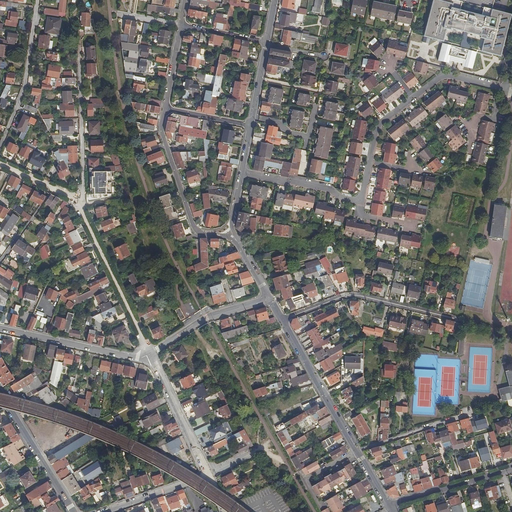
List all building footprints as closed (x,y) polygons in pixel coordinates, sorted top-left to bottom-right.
[(43,15),(65,17),(67,0),(60,0),(59,12),(42,9),(42,10),(44,11),(43,15)] [(152,0),(151,5),(174,9),(175,0),(152,0)] [(291,0),(283,0),(282,8),(294,11),(295,6),(291,6),(291,0)] [(314,0),(313,8),(320,9),(321,0),(314,0)] [(353,0),(351,14),(368,17),(370,3),(356,0),(353,0)] [(453,0),(433,0),(424,36),(501,56),(511,14),(492,9),(490,17),(473,13),(473,16),(468,14),(468,12),(452,7),(453,0)] [(374,17),(395,21),(397,8),(377,4),(374,17)] [(179,13),(179,10),(174,9),(151,5),(148,5),(147,11),(157,13),(157,12),(174,15),(174,12),(179,13)] [(224,31),(229,32),(234,7),(233,7),(229,6),(227,16),(224,31)] [(306,15),(306,14),(307,9),(299,7),(298,14),(306,15)] [(188,10),(187,16),(202,18),(203,13),(199,12),(188,10)] [(275,25),(275,28),(282,29),(285,30),(288,30),(289,22),(291,13),(284,11),(281,25),(276,24),(275,25)] [(410,25),(413,15),(400,12),(397,22),(410,25)] [(20,14),(14,13),(12,26),(18,27),(20,14)] [(85,27),(85,31),(85,34),(95,34),(94,23),(90,23),(91,14),(82,14),(81,27),(85,27)] [(214,29),(224,31),(227,16),(223,15),(223,16),(223,18),(221,18),(220,19),(216,18),(214,29)] [(253,17),(250,36),(256,37),(260,18),(253,17)] [(330,19),(323,18),(322,25),(329,27),(330,19)] [(48,33),(58,35),(60,21),(48,19),(46,33),(48,33)] [(129,33),(129,35),(128,43),(132,43),(134,32),(135,32),(137,21),(131,20),(129,33)] [(155,36),(169,39),(170,32),(161,30),(160,34),(151,32),(151,35),(155,36)] [(308,34),(288,30),(285,30),(282,42),(281,44),(282,44),(282,45),(283,45),(284,44),(294,46),(295,40),(291,40),(291,36),(296,37),(296,41),(313,45),(314,40),(315,37),(311,36),(309,35),(308,34)] [(0,42),(14,45),(14,43),(15,43),(17,34),(8,32),(6,40),(3,40),(3,39),(0,38),(0,42)] [(120,33),(121,41),(128,43),(129,35),(120,33)] [(208,37),(208,34),(201,33),(200,35),(199,41),(198,44),(202,45),(204,36),(208,37)] [(47,36),(40,35),(38,48),(48,50),(50,37),(47,36)] [(217,36),(212,35),(211,40),(209,39),(208,46),(214,47),(215,45),(217,36)] [(168,44),(169,39),(155,36),(155,39),(159,39),(158,42),(168,44)] [(385,51),(375,39),(370,44),(373,47),(369,50),(377,59),(381,56),(380,55),(385,51)] [(242,41),(235,40),(233,49),(241,51),(242,41)] [(125,65),(126,75),(135,77),(136,71),(138,58),(139,55),(141,45),(137,44),(134,44),(132,43),(128,43),(121,41),(122,49),(129,50),(128,57),(123,56),(125,65)] [(249,42),(242,41),(241,51),(239,58),(245,59),(248,60),(249,56),(248,56),(249,42)] [(386,53),(396,55),(397,47),(398,43),(395,43),(394,44),(389,42),(386,53)] [(192,43),(190,53),(191,53),(202,55),(203,55),(205,49),(198,48),(198,44),(192,43)] [(348,46),(336,43),(333,54),(346,56),(348,46)] [(477,50),(459,46),(459,48),(452,46),(443,44),(439,61),(450,63),(450,61),(463,64),(463,67),(473,69),(478,53),(476,52),(477,50)] [(149,50),(149,47),(148,46),(141,45),(139,55),(140,55),(140,57),(144,58),(145,56),(148,57),(148,56),(149,50)] [(96,59),(94,46),(86,47),(88,60),(96,59)] [(399,58),(404,59),(407,49),(397,47),(396,55),(395,58),(399,59),(399,58)] [(292,53),(271,48),(270,54),(291,58),(292,53)] [(241,51),(233,49),(232,57),(239,58),(241,51)] [(57,53),(48,52),(46,59),(56,61),(57,53)] [(220,58),(218,65),(223,65),(226,66),(227,56),(224,55),(220,55),(220,58)] [(77,64),(77,56),(72,57),(73,60),(68,61),(68,65),(77,64)] [(190,57),(190,58),(189,66),(196,67),(197,65),(197,63),(196,63),(197,59),(190,57)] [(138,58),(136,71),(149,74),(150,66),(152,66),(153,61),(138,58)] [(290,63),(269,58),(268,64),(277,66),(279,66),(289,68),(290,63)] [(302,70),(314,72),(316,61),(304,59),(302,70)] [(366,70),(372,71),(378,72),(379,62),(364,59),(363,65),(366,66),(366,70)] [(344,64),(332,62),(330,72),(342,75),(344,64)] [(428,69),(429,65),(418,62),(415,73),(426,76),(427,69),(428,69)] [(95,76),(95,64),(88,64),(88,66),(87,66),(87,76),(95,76)] [(277,66),(268,64),(266,72),(276,74),(277,66)] [(48,66),(47,77),(58,78),(60,67),(48,66)] [(15,74),(8,73),(6,83),(14,84),(15,74)] [(315,87),(317,76),(304,73),(302,84),(315,87)] [(196,80),(214,84),(216,77),(197,74),(196,80)] [(418,83),(411,74),(402,81),(409,89),(414,85),(415,86),(418,83)] [(248,83),(249,84),(251,76),(242,75),(240,82),(248,83)] [(366,86),(370,92),(379,86),(374,80),(375,79),(373,76),(363,83),(366,86)] [(42,89),(44,89),(54,90),(55,87),(50,86),(51,78),(45,77),(45,80),(44,80),(41,82),(41,85),(42,85),(42,89)] [(214,84),(212,95),(217,96),(220,78),(216,77),(214,84)] [(55,87),(54,90),(54,91),(58,91),(58,87),(60,87),(60,84),(75,83),(75,78),(73,78),(63,78),(56,79),(55,87)] [(198,93),(200,86),(193,84),(193,81),(186,79),(186,83),(184,83),(183,83),(183,85),(183,86),(185,86),(183,98),(189,99),(189,93),(192,93),(192,91),(198,93)] [(337,93),(338,89),(338,85),(339,82),(328,79),(327,84),(328,84),(327,86),(326,90),(337,93)] [(145,82),(131,80),(134,83),(133,90),(143,92),(145,82)] [(232,96),(245,98),(245,97),(246,97),(246,96),(245,95),(246,88),(248,87),(248,86),(247,86),(248,83),(240,82),(235,81),(232,96)] [(397,85),(390,91),(397,100),(400,98),(399,97),(403,94),(397,85)] [(7,98),(11,88),(7,86),(2,96),(7,98)] [(447,97),(457,99),(459,91),(460,87),(456,87),(450,86),(447,97)] [(269,94),(269,95),(281,97),(282,97),(283,89),(271,87),(270,94),(269,94)] [(39,107),(42,89),(33,88),(32,94),(36,95),(38,95),(37,98),(35,98),(34,103),(37,103),(37,107),(39,107)] [(68,103),(73,103),(72,91),(71,91),(64,91),(64,103),(68,103)] [(397,100),(390,91),(382,97),(388,106),(393,102),(394,103),(397,100)] [(431,97),(438,106),(441,104),(441,103),(445,100),(439,91),(431,97)] [(459,91),(457,99),(456,103),(460,104),(460,102),(466,104),(469,93),(459,91)] [(480,92),(477,102),(487,105),(489,99),(490,99),(491,95),(480,92)] [(311,95),(299,93),(297,104),(306,106),(307,102),(309,103),(311,95)] [(198,110),(198,112),(208,114),(212,97),(212,96),(205,94),(203,105),(200,105),(200,107),(199,107),(199,108),(197,108),(197,110),(198,110)] [(281,97),(269,95),(268,102),(271,103),(280,105),(281,97)] [(212,97),(208,114),(214,115),(217,98),(212,97)] [(435,109),(438,106),(431,97),(424,103),(430,112),(434,109),(435,109)] [(148,98),(147,104),(151,105),(160,107),(161,101),(148,98)] [(241,113),(243,101),(232,99),(228,98),(226,109),(233,111),(241,113)] [(387,108),(380,100),(375,104),(375,103),(372,105),(379,114),(387,108)] [(131,101),(133,108),(150,112),(151,105),(147,104),(131,101)] [(268,102),(263,101),(261,109),(266,110),(266,111),(269,112),(271,103),(268,102)] [(339,103),(332,102),(330,111),(337,112),(339,103)] [(487,105),(477,102),(475,111),(485,114),(486,108),(487,109),(488,105),(487,105)] [(64,103),(61,103),(59,103),(60,111),(64,110),(65,115),(73,115),(72,104),(68,105),(68,103),(64,103)] [(26,104),(24,108),(36,113),(38,110),(26,104)] [(103,104),(94,104),(94,105),(87,105),(88,116),(92,116),(92,106),(95,107),(104,107),(103,104)] [(363,106),(358,110),(364,119),(370,114),(371,115),(374,113),(367,104),(363,106)] [(151,105),(150,112),(159,113),(160,107),(151,105)] [(413,111),(421,120),(428,115),(421,106),(417,110),(416,109),(413,111)] [(303,120),(303,119),(301,119),(303,111),(293,109),(291,118),(303,120)] [(330,111),(328,119),(335,120),(337,112),(330,111)] [(413,127),(421,120),(413,111),(410,114),(411,115),(406,119),(413,127)] [(166,132),(175,133),(177,123),(181,124),(183,125),(197,127),(199,120),(199,119),(194,118),(173,114),(169,118),(166,132)] [(24,115),(21,122),(27,125),(31,118),(24,115)] [(450,121),(445,115),(437,122),(444,131),(453,123),(451,120),(450,121)] [(301,129),(303,120),(291,118),(290,127),(301,129)] [(207,130),(209,121),(204,120),(204,121),(203,129),(202,131),(183,127),(180,126),(179,134),(196,138),(204,139),(206,140),(207,130)] [(354,130),(367,132),(367,128),(366,128),(367,122),(356,120),(354,130)] [(403,120),(395,126),(402,135),(405,133),(405,132),(409,128),(403,120)] [(480,129),(492,132),(494,123),(484,120),(482,126),(481,126),(480,129)] [(49,126),(46,126),(47,127),(51,134),(61,134),(65,134),(73,134),(72,121),(58,122),(59,132),(50,133),(49,128),(49,126)] [(149,124),(136,121),(137,125),(141,126),(141,128),(146,129),(146,131),(148,131),(148,129),(154,131),(155,125),(149,124)] [(27,125),(21,122),(17,130),(24,133),(25,130),(26,131),(27,129),(26,128),(27,125)] [(98,122),(89,122),(89,134),(99,133),(98,122)] [(255,131),(253,140),(261,142),(263,142),(274,144),(289,147),(290,140),(280,138),(282,132),(277,131),(278,127),(269,125),(267,134),(255,131)] [(402,135),(395,126),(387,133),(393,141),(398,137),(399,138),(402,135)] [(453,140),(460,134),(463,132),(460,129),(459,130),(456,126),(447,133),(453,140)] [(320,128),(318,137),(319,137),(330,139),(332,130),(320,128)] [(489,142),(492,132),(480,129),(479,133),(480,134),(479,139),(489,142)] [(221,143),(232,145),(233,139),(234,137),(235,132),(224,130),(221,143)] [(366,136),(367,132),(354,130),(352,139),(363,141),(364,136),(366,136)] [(177,134),(175,133),(166,132),(168,140),(172,138),(176,141),(177,134)] [(179,134),(177,134),(176,141),(176,142),(182,143),(182,141),(195,144),(196,138),(179,134)] [(466,142),(460,134),(453,140),(451,142),(453,145),(454,144),(458,149),(466,142)] [(141,140),(142,145),(147,144),(147,147),(157,144),(155,136),(141,140)] [(418,152),(427,145),(420,136),(412,143),(416,148),(415,149),(418,152)] [(328,148),(329,148),(330,139),(319,137),(317,145),(328,148)] [(102,152),(102,140),(91,140),(91,152),(102,152)] [(272,151),(274,144),(263,142),(262,149),(272,151)] [(475,152),(486,154),(489,145),(478,142),(477,148),(475,148),(475,152)] [(14,153),(17,154),(20,148),(17,147),(10,143),(7,150),(14,154),(14,153)] [(361,152),(362,145),(352,143),(350,153),(361,156),(362,152),(361,152)] [(160,144),(144,149),(145,154),(161,149),(160,144)] [(229,146),(220,144),(219,148),(220,149),(219,154),(227,156),(229,146)] [(385,153),(394,155),(396,146),(386,144),(384,150),(383,149),(382,152),(385,153)] [(317,145),(315,154),(327,156),(328,148),(317,145)] [(30,160),(35,152),(35,150),(33,149),(31,152),(22,148),(19,155),(30,160)] [(292,162),(289,174),(297,176),(301,156),(298,156),(300,149),(295,148),(292,162)] [(437,156),(429,148),(420,155),(423,158),(424,157),(428,163),(437,156)] [(260,157),(271,159),(272,151),(262,149),(260,157)] [(55,168),(58,173),(65,170),(64,167),(66,165),(64,162),(60,153),(59,151),(54,153),(58,161),(60,161),(62,165),(55,168)] [(30,160),(29,162),(41,168),(45,160),(38,157),(39,154),(35,152),(30,160)] [(147,161),(148,164),(157,161),(158,163),(165,161),(162,152),(146,157),(147,161)] [(172,153),(176,163),(182,161),(186,161),(185,152),(177,152),(172,153)] [(473,162),(484,164),(486,154),(475,152),(474,155),(475,156),(473,162)] [(77,162),(76,153),(60,153),(64,162),(77,162)] [(397,155),(394,155),(385,153),(383,163),(394,165),(395,158),(396,159),(397,155)] [(122,167),(118,154),(111,154),(111,157),(114,157),(117,166),(116,166),(117,171),(123,171),(122,167)] [(258,157),(256,156),(253,169),(262,171),(263,168),(265,168),(266,166),(283,169),(281,175),(288,177),(289,174),(292,162),(271,159),(260,157),(258,157)] [(361,159),(358,158),(350,157),(349,163),(348,162),(347,166),(359,168),(361,159)] [(323,161),(312,158),(309,172),(320,174),(323,161)] [(99,159),(89,159),(90,170),(99,169),(99,159)] [(445,166),(438,159),(430,166),(432,169),(433,168),(436,173),(445,166)] [(176,163),(178,170),(185,169),(182,161),(176,163)] [(234,164),(230,164),(222,162),(221,166),(223,166),(221,176),(220,176),(219,181),(228,182),(229,180),(231,180),(234,164)] [(65,170),(58,173),(61,180),(65,178),(64,176),(70,173),(68,168),(66,165),(64,167),(65,170)] [(357,178),(359,168),(347,166),(346,169),(347,170),(346,175),(357,178)] [(378,178),(389,180),(391,171),(381,168),(380,175),(379,175),(378,178)] [(200,180),(196,169),(186,173),(190,184),(200,180)] [(104,172),(90,172),(90,194),(116,194),(116,171),(110,171),(104,172)] [(163,172),(152,175),(156,187),(161,186),(161,183),(164,182),(163,179),(166,178),(163,172)] [(408,188),(411,176),(401,174),(400,179),(400,182),(399,185),(405,186),(404,187),(408,188)] [(412,187),(421,189),(423,178),(417,177),(418,176),(414,175),(412,187)] [(16,188),(20,180),(12,176),(8,185),(16,188)] [(356,185),(357,181),(344,178),(342,189),(353,192),(355,185),(356,185)] [(387,189),(389,180),(378,178),(377,182),(378,182),(377,187),(387,190),(387,189)] [(434,190),(436,180),(427,178),(424,189),(428,190),(428,189),(434,190)] [(33,190),(23,185),(18,194),(16,198),(18,199),(22,191),(24,192),(30,195),(33,190)] [(215,191),(215,186),(208,185),(209,189),(210,198),(225,202),(227,193),(215,191)] [(267,188),(251,185),(249,196),(252,197),(250,208),(259,209),(261,198),(265,199),(267,188)] [(38,193),(34,191),(30,200),(35,203),(40,195),(38,194),(38,193)] [(385,203),(386,193),(385,193),(378,191),(376,191),(375,197),(374,197),(373,200),(385,203)] [(161,203),(163,209),(170,207),(168,199),(172,198),(170,193),(159,197),(161,203)] [(275,206),(282,207),(283,206),(283,204),(285,195),(277,194),(275,206)] [(285,195),(283,204),(292,206),(292,205),(295,195),(291,194),(291,195),(285,194),(285,195)] [(304,197),(303,205),(312,207),(314,197),(308,195),(305,194),(304,197)] [(41,206),(47,197),(42,195),(42,196),(40,195),(35,203),(41,206)] [(54,208),(60,199),(52,195),(46,203),(54,208)] [(304,197),(295,195),(292,205),(298,206),(298,208),(302,209),(303,205),(304,197)] [(324,215),(326,206),(326,203),(323,202),(322,203),(317,202),(314,212),(324,215)] [(502,210),(503,203),(495,202),(490,238),(493,238),(493,240),(497,240),(497,238),(502,239),(504,227),(500,226),(500,224),(502,225),(503,218),(505,218),(506,211),(502,210)] [(381,217),(384,206),(372,203),(371,207),(372,207),(371,215),(381,217)] [(0,217),(4,220),(5,219),(9,211),(0,205),(0,217)] [(175,205),(170,207),(172,213),(176,211),(178,217),(179,216),(175,205)] [(98,217),(107,215),(106,206),(96,208),(98,217)] [(336,208),(326,206),(324,215),(324,218),(327,218),(328,218),(333,219),(336,208)] [(402,218),(404,208),(394,206),(392,217),(396,218),(397,217),(402,218)] [(69,209),(65,207),(65,208),(59,215),(62,217),(68,229),(65,231),(67,235),(83,227),(81,223),(74,226),(67,212),(69,209)] [(163,209),(167,221),(178,217),(176,211),(172,213),(170,207),(163,209)] [(411,219),(415,220),(418,209),(408,207),(406,217),(412,218),(411,219)] [(339,208),(336,208),(333,219),(333,220),(341,221),(343,222),(345,211),(339,209),(339,208)] [(419,219),(425,221),(427,211),(418,209),(415,220),(419,220),(419,219)] [(249,214),(239,212),(236,228),(241,232),(249,231),(249,227),(248,227),(248,226),(245,226),(245,224),(247,224),(249,214)] [(0,230),(1,231),(4,233),(6,235),(19,217),(13,213),(8,221),(5,219),(4,220),(0,227),(0,230)] [(51,213),(44,223),(48,226),(51,228),(53,225),(52,224),(56,218),(54,217),(55,215),(51,213)] [(216,227),(218,217),(208,215),(205,226),(210,227),(211,226),(216,227)] [(270,224),(271,219),(257,216),(256,221),(260,221),(260,222),(270,224)] [(122,225),(119,219),(114,221),(113,218),(101,222),(104,231),(122,225)] [(345,230),(354,232),(356,224),(357,221),(353,220),(353,221),(347,220),(345,230)] [(130,224),(125,225),(129,234),(135,231),(134,228),(138,227),(135,221),(130,224)] [(185,234),(181,223),(173,226),(177,237),(185,234)] [(357,235),(363,236),(365,226),(356,224),(354,232),(354,235),(357,236),(357,235)] [(288,226),(279,225),(278,235),(287,236),(288,226)] [(365,226),(363,236),(373,238),(375,228),(369,227),(369,226),(365,225),(365,226)] [(43,228),(37,237),(43,241),(51,228),(48,226),(45,229),(43,228)] [(70,247),(82,241),(79,233),(84,230),(83,227),(67,235),(65,236),(70,247)] [(376,239),(386,241),(388,230),(384,229),(384,230),(379,229),(376,239)] [(388,230),(386,241),(396,243),(398,233),(392,231),(392,230),(388,230)] [(0,245),(0,262),(15,241),(6,235),(4,233),(0,238),(0,241),(2,243),(0,245)] [(266,234),(260,234),(260,246),(265,246),(265,248),(269,248),(269,236),(266,236),(266,234)] [(410,246),(419,248),(422,237),(416,236),(416,235),(412,234),(412,238),(410,246)] [(410,246),(412,238),(402,236),(400,247),(405,248),(405,249),(409,250),(410,246)] [(189,272),(190,274),(209,267),(206,238),(200,238),(201,262),(197,263),(197,264),(189,267),(191,271),(189,272)] [(219,248),(219,238),(211,238),(211,248),(219,248)] [(28,246),(19,240),(16,245),(26,251),(28,246)] [(76,255),(84,251),(81,243),(70,248),(72,252),(73,251),(75,255),(76,255)] [(130,255),(124,244),(115,249),(120,260),(130,255)] [(26,251),(16,245),(13,249),(25,257),(23,260),(29,262),(33,256),(33,255),(26,251)] [(36,251),(28,246),(26,251),(33,255),(36,251)] [(241,257),(237,251),(236,252),(235,249),(233,249),(233,252),(229,254),(219,257),(219,260),(219,264),(224,262),(232,260),(241,257)] [(75,255),(63,261),(68,272),(78,268),(77,265),(81,264),(82,266),(90,261),(86,252),(77,257),(76,255),(75,255)] [(288,269),(283,254),(272,258),(277,272),(288,269)] [(232,262),(232,260),(224,262),(228,274),(238,271),(236,266),(234,267),(233,262),(232,262)] [(323,260),(320,261),(321,263),(326,271),(329,270),(323,260)] [(391,275),(393,265),(379,262),(377,271),(391,275)] [(321,263),(315,265),(319,277),(322,276),(327,274),(326,271),(321,263)] [(86,279),(97,274),(92,264),(81,269),(86,279)] [(319,277),(315,265),(304,269),(307,280),(317,277),(319,277)] [(350,265),(345,267),(348,276),(353,274),(350,265)] [(7,271),(0,266),(0,272),(9,280),(11,276),(6,273),(7,271)] [(339,283),(349,280),(348,276),(345,267),(334,270),(337,278),(339,283)] [(242,285),(254,282),(248,271),(234,275),(235,278),(240,277),(242,285)] [(0,272),(0,282),(11,290),(13,283),(9,280),(0,272)] [(137,282),(133,274),(128,276),(132,285),(137,282)] [(273,278),(277,290),(281,288),(289,286),(286,274),(273,278)] [(326,288),(333,285),(331,281),(327,274),(322,276),(326,288)] [(98,287),(109,282),(107,277),(92,284),(94,289),(98,287)] [(152,278),(144,282),(145,285),(134,290),(136,294),(139,293),(141,296),(145,294),(146,295),(155,291),(152,286),(155,284),(152,278)] [(438,283),(426,280),(424,285),(425,286),(424,290),(435,293),(438,283)] [(307,285),(302,287),(303,291),(308,295),(309,297),(317,295),(313,282),(307,284),(307,285)] [(372,283),(370,291),(375,292),(375,290),(380,291),(382,285),(373,283),(372,283)] [(404,285),(393,283),(391,292),(402,294),(404,285)] [(210,288),(212,296),(224,292),(221,284),(210,288)] [(281,288),(284,299),(292,297),(289,286),(281,288)] [(418,299),(421,289),(410,286),(407,296),(418,299)] [(40,290),(27,287),(24,297),(37,301),(40,290)] [(78,306),(81,304),(80,300),(100,291),(98,287),(94,289),(80,296),(70,301),(74,303),(77,306),(78,306)] [(231,290),(233,297),(245,293),(243,287),(234,290),(234,289),(231,290)] [(55,301),(59,292),(58,291),(50,288),(46,297),(55,301)] [(9,296),(0,289),(0,294),(8,300),(9,296)] [(59,292),(62,294),(67,298),(70,301),(80,296),(79,294),(76,295),(75,293),(70,295),(66,289),(59,292)] [(224,292),(212,296),(215,304),(226,300),(224,292)] [(98,310),(100,314),(111,309),(103,293),(98,295),(101,301),(99,302),(102,309),(98,310)] [(0,304),(6,307),(8,300),(0,294),(0,304)] [(62,294),(60,299),(64,300),(68,302),(67,305),(72,308),(74,303),(70,301),(67,298),(62,294)] [(46,301),(41,298),(36,310),(41,312),(46,301)] [(296,307),(292,298),(286,301),(290,309),(296,307)] [(444,306),(455,309),(457,300),(446,298),(444,306)] [(358,302),(350,302),(350,311),(351,311),(351,315),(358,315),(358,302)] [(118,313),(115,307),(111,309),(100,314),(93,317),(97,320),(100,323),(104,320),(104,319),(108,318),(109,320),(114,318),(113,315),(118,313)] [(138,314),(140,318),(147,315),(153,311),(151,307),(138,314)] [(180,308),(176,310),(181,320),(185,317),(180,308)] [(257,308),(248,311),(249,314),(257,312),(259,318),(268,315),(266,308),(257,310),(257,308)] [(314,317),(318,326),(329,321),(340,316),(336,308),(325,312),(325,313),(314,317)] [(153,311),(147,315),(149,319),(159,314),(157,309),(153,311)] [(352,324),(355,323),(349,311),(346,313),(352,324)] [(66,332),(69,333),(75,314),(69,312),(66,320),(58,318),(55,327),(67,330),(66,332)] [(10,326),(16,327),(19,316),(13,315),(10,326)] [(307,325),(302,316),(293,319),(291,324),(295,332),(298,331),(301,330),(301,329),(300,328),(307,325)] [(401,328),(404,329),(407,319),(403,318),(403,317),(398,316),(398,317),(391,316),(388,327),(401,329),(401,328)] [(223,332),(232,330),(229,319),(221,321),(223,326),(221,326),(223,332)] [(32,320),(28,330),(32,331),(37,321),(32,320)] [(422,324),(423,322),(412,320),(409,331),(426,335),(428,326),(422,324)] [(461,323),(452,321),(446,320),(445,326),(445,327),(457,330),(456,335),(458,335),(461,323)] [(445,327),(445,326),(432,323),(430,330),(441,333),(444,333),(445,327)] [(118,343),(123,340),(129,337),(124,326),(112,331),(118,343)] [(223,332),(221,333),(224,338),(246,332),(245,326),(241,327),(237,328),(232,330),(223,332)] [(316,327),(307,331),(315,346),(324,341),(316,327)] [(164,336),(159,328),(152,332),(156,339),(158,338),(159,339),(164,336)] [(90,330),(87,343),(92,344),(93,339),(94,340),(96,332),(90,330)] [(314,346),(315,350),(329,343),(328,342),(331,340),(330,337),(324,341),(315,346),(314,346)] [(13,342),(4,340),(2,352),(11,354),(13,342)] [(398,344),(382,342),(382,348),(397,350),(398,344)] [(314,353),(320,362),(342,349),(344,348),(341,343),(330,349),(326,351),(325,352),(323,348),(314,353)] [(36,347),(26,344),(25,349),(23,359),(32,361),(36,347)] [(57,349),(58,346),(50,344),(47,357),(55,359),(57,349)] [(281,344),(274,348),(274,349),(273,349),(272,350),(273,352),(274,353),(276,352),(277,355),(279,359),(286,355),(281,344)] [(187,355),(181,346),(173,352),(178,361),(187,355)] [(65,351),(57,349),(55,359),(63,360),(65,351)] [(342,356),(342,349),(320,362),(325,371),(328,369),(329,370),(335,367),(332,362),(342,356)] [(69,354),(66,354),(64,363),(63,365),(71,367),(74,354),(70,353),(69,354)] [(361,367),(361,357),(360,357),(360,354),(355,354),(355,357),(345,357),(345,369),(353,369),(353,367),(361,367)] [(201,365),(202,367),(203,366),(206,365),(201,355),(198,357),(202,364),(201,365)] [(0,380),(1,382),(0,382),(3,387),(15,379),(4,363),(4,362),(1,358),(0,358),(0,380)] [(96,375),(99,360),(95,359),(93,370),(92,369),(91,374),(96,375)] [(52,371),(50,383),(58,389),(63,365),(64,363),(56,361),(57,360),(55,360),(52,371)] [(288,367),(300,363),(298,360),(287,363),(283,364),(284,368),(288,367)] [(109,371),(111,363),(102,361),(100,370),(107,372),(106,377),(108,378),(109,371)] [(120,382),(123,365),(113,363),(112,372),(114,372),(119,374),(118,381),(118,382),(120,382)] [(393,366),(385,365),(384,378),(393,378),(393,366)] [(135,368),(126,366),(124,375),(134,377),(135,368)] [(291,379),(302,375),(300,370),(296,372),(294,366),(288,368),(284,369),(286,373),(287,380),(291,379)] [(17,383),(11,386),(15,391),(17,390),(18,392),(23,389),(25,388),(27,392),(26,393),(25,393),(28,398),(36,393),(38,391),(47,386),(49,385),(50,383),(48,382),(43,385),(37,375),(41,373),(42,369),(39,368),(34,367),(33,373),(22,380),(17,383)] [(511,369),(506,371),(510,387),(499,390),(501,399),(500,399),(501,402),(502,402),(508,401),(509,407),(511,406),(511,369)] [(147,375),(137,373),(135,381),(134,385),(144,387),(147,375)] [(340,376),(339,373),(328,378),(330,382),(340,376)] [(294,386),(310,381),(306,374),(302,375),(291,379),(294,386)] [(181,382),(183,386),(185,390),(195,384),(191,376),(180,381),(181,382)] [(365,382),(364,376),(354,382),(356,386),(365,382)] [(77,404),(79,398),(71,392),(72,386),(71,385),(73,379),(71,379),(67,395),(67,396),(77,404)] [(201,384),(191,389),(194,394),(196,393),(198,396),(197,397),(199,402),(210,397),(209,394),(210,393),(208,389),(204,391),(201,384)] [(44,397),(48,404),(56,400),(52,392),(50,393),(47,386),(38,391),(43,398),(44,397)] [(265,387),(253,390),(257,397),(268,394),(267,392),(265,387)] [(271,389),(274,398),(281,395),(280,392),(278,387),(271,389)] [(353,393),(351,389),(350,387),(341,392),(348,404),(353,401),(351,397),(353,395),(353,393)] [(85,400),(79,398),(77,404),(83,408),(88,412),(92,392),(88,391),(85,400)] [(160,403),(155,394),(144,399),(149,409),(160,403)] [(367,414),(380,407),(380,399),(364,408),(367,414)] [(191,400),(181,405),(183,410),(193,405),(191,400)] [(379,441),(383,439),(388,438),(388,435),(389,425),(389,414),(385,414),(385,407),(389,407),(389,400),(381,400),(380,427),(383,428),(383,434),(379,434),(379,441)] [(196,413),(199,419),(203,417),(210,413),(208,409),(205,403),(192,409),(194,413),(196,413)] [(407,412),(408,403),(404,403),(403,407),(397,406),(397,412),(407,412)] [(305,404),(302,406),(306,412),(308,417),(309,416),(311,415),(309,411),(305,404)] [(226,406),(219,409),(224,418),(228,416),(231,415),(226,406)] [(309,411),(311,415),(320,410),(317,406),(309,411)] [(323,416),(329,413),(325,407),(320,410),(311,415),(312,416),(315,421),(320,418),(323,416)] [(161,421),(157,412),(145,418),(149,426),(161,421)] [(305,418),(308,417),(306,412),(284,424),(287,429),(305,418)] [(356,428),(366,423),(362,414),(352,419),(356,428)] [(329,421),(332,419),(330,416),(324,419),(321,420),(319,422),(321,425),(329,421)] [(504,432),(511,429),(511,418),(495,423),(498,434),(504,432)] [(467,433),(472,432),(472,429),(470,421),(469,419),(460,421),(462,429),(465,428),(466,429),(467,433)] [(113,429),(114,429),(124,424),(121,420),(111,425),(113,429)] [(470,421),(472,429),(475,428),(478,427),(476,420),(470,421)] [(329,421),(321,425),(324,430),(331,426),(329,421)] [(179,427),(177,422),(172,424),(172,423),(165,426),(168,432),(179,427)] [(15,442),(21,439),(11,423),(3,427),(5,430),(13,442),(15,442)] [(371,432),(366,423),(356,428),(362,437),(371,432)] [(451,444),(451,446),(458,445),(457,442),(455,434),(454,431),(457,430),(455,423),(446,426),(448,433),(447,433),(451,444)] [(223,425),(209,431),(214,441),(228,434),(223,425)] [(160,431),(158,427),(149,431),(152,435),(160,431)] [(177,434),(181,432),(179,427),(168,432),(170,436),(171,435),(172,437),(177,435),(177,434)] [(206,428),(195,434),(197,437),(208,432),(206,428)] [(433,434),(432,429),(426,431),(430,443),(433,442),(434,442),(433,437),(436,437),(435,434),(433,434)] [(244,430),(226,439),(228,444),(242,437),(244,441),(243,442),(244,445),(251,442),(244,430)] [(282,431),(289,444),(292,442),(286,430),(282,431)] [(282,431),(277,434),(284,447),(289,444),(282,431)] [(451,444),(447,433),(446,433),(446,431),(445,431),(441,432),(441,434),(443,434),(444,440),(446,445),(449,444),(451,444)] [(335,441),(342,437),(339,432),(321,443),(324,449),(332,445),(335,441)] [(438,433),(435,434),(436,437),(433,437),(434,442),(441,440),(444,440),(443,434),(441,434),(441,432),(438,433)] [(494,455),(500,453),(499,449),(493,432),(490,433),(491,438),(489,438),(492,448),(493,450),(494,455)] [(56,452),(47,458),(51,464),(64,456),(91,439),(89,435),(88,435),(57,454),(56,452)] [(289,444),(284,447),(292,459),(303,453),(302,451),(301,452),(300,451),(295,454),(291,447),(295,444),(296,446),(308,440),(305,435),(292,442),(289,444)] [(169,442),(176,455),(176,452),(178,453),(182,451),(181,449),(182,449),(181,445),(182,444),(179,437),(169,442)] [(55,438),(41,447),(43,451),(58,442),(55,438)] [(154,445),(156,448),(161,446),(168,443),(166,439),(154,445)] [(226,439),(221,441),(222,444),(218,447),(218,448),(228,444),(226,439)] [(446,445),(444,440),(441,440),(444,448),(450,446),(452,451),(453,451),(451,446),(451,444),(449,444),(446,445)] [(221,441),(208,448),(212,456),(217,454),(214,448),(218,447),(222,444),(221,441)] [(17,445),(15,442),(13,442),(2,448),(5,452),(3,453),(9,463),(11,462),(13,466),(25,458),(23,455),(21,457),(19,453),(16,449),(14,446),(17,445)] [(168,443),(161,446),(164,453),(169,451),(176,455),(169,442),(168,443)] [(244,445),(237,448),(240,454),(254,447),(251,442),(244,445)] [(385,445),(372,449),(375,457),(387,452),(385,445)] [(402,448),(404,454),(415,450),(413,445),(402,448)] [(500,453),(502,459),(507,458),(507,460),(511,459),(510,457),(511,456),(511,451),(510,445),(499,449),(500,453)] [(343,446),(329,454),(333,460),(347,453),(343,446)] [(303,453),(292,459),(298,471),(302,469),(315,462),(314,460),(305,465),(306,465),(302,467),(299,462),(308,456),(308,457),(315,453),(312,448),(303,453)] [(405,459),(404,454),(402,448),(399,449),(397,450),(399,457),(391,460),(393,464),(405,459)] [(389,456),(388,453),(375,458),(377,462),(385,459),(384,458),(389,456)] [(109,472),(103,454),(80,469),(90,484),(99,478),(109,472)] [(64,456),(51,464),(56,472),(66,467),(69,464),(64,456)] [(471,469),(473,476),(477,474),(475,468),(480,466),(477,457),(476,458),(468,460),(471,469)] [(348,460),(342,464),(344,468),(349,478),(351,480),(357,477),(353,469),(352,470),(351,468),(352,467),(348,460)] [(428,460),(422,462),(424,466),(426,466),(427,471),(430,470),(429,465),(428,461),(428,460)] [(461,472),(471,469),(468,460),(459,463),(461,472)] [(315,462),(302,469),(306,475),(320,468),(316,461),(315,462)] [(66,467),(56,472),(61,481),(71,474),(74,473),(71,468),(68,470),(66,467)] [(383,471),(386,479),(391,477),(397,475),(394,467),(383,471)] [(343,481),(349,478),(344,468),(338,472),(343,481)] [(417,468),(411,470),(415,481),(417,480),(420,479),(418,473),(417,468)] [(442,485),(449,483),(446,471),(441,473),(440,469),(438,470),(440,479),(442,485)] [(7,470),(0,474),(0,476),(4,482),(12,477),(7,470)] [(22,490),(36,482),(29,471),(25,473),(26,474),(18,479),(21,486),(20,487),(22,490)] [(331,476),(336,485),(343,481),(338,472),(331,476)] [(232,488),(238,485),(232,473),(222,478),(224,482),(225,484),(227,489),(231,487),(232,488)] [(397,475),(391,477),(393,481),(393,482),(398,480),(403,479),(402,473),(397,475)] [(61,481),(71,496),(79,490),(81,489),(71,474),(61,481)] [(135,478),(138,487),(150,483),(147,474),(135,478)] [(164,481),(161,474),(151,477),(154,485),(164,481)] [(330,488),(336,485),(331,476),(330,474),(326,476),(327,478),(325,479),(330,488)] [(130,481),(132,489),(138,487),(135,478),(134,476),(133,476),(130,477),(131,480),(130,481)] [(99,478),(90,484),(87,486),(91,493),(98,490),(98,489),(103,487),(99,478)] [(423,490),(432,488),(431,482),(429,478),(426,479),(424,480),(425,483),(422,484),(423,490)] [(318,483),(323,492),(330,488),(325,479),(318,483)] [(435,487),(442,485),(440,479),(437,480),(433,481),(435,487)] [(232,488),(228,490),(230,495),(241,490),(240,489),(250,484),(247,480),(238,485),(232,488)] [(415,493),(423,490),(422,484),(419,485),(417,480),(415,481),(412,482),(415,493)] [(124,494),(125,499),(135,495),(132,489),(130,481),(121,484),(122,487),(114,489),(117,496),(124,494)] [(404,481),(399,483),(395,485),(397,490),(401,489),(401,487),(405,485),(404,481)] [(46,491),(51,488),(47,482),(26,495),(30,501),(36,497),(40,495),(42,493),(46,491)] [(352,494),(370,485),(368,482),(362,485),(361,485),(359,483),(354,485),(349,488),(352,494)] [(318,483),(312,486),(317,496),(323,492),(318,483)] [(366,491),(372,488),(370,485),(352,494),(356,501),(366,495),(364,492),(366,491)] [(394,499),(400,497),(397,490),(395,485),(391,486),(392,489),(387,492),(390,497),(394,499)] [(501,496),(498,485),(484,489),(487,500),(501,496)] [(90,494),(91,493),(87,486),(81,489),(79,490),(83,495),(82,496),(84,500),(90,496),(90,494)] [(184,489),(178,491),(181,498),(183,498),(185,504),(190,503),(188,500),(184,489)] [(472,504),(480,502),(477,492),(469,494),(472,504)] [(55,503),(59,500),(56,496),(51,499),(48,494),(47,494),(42,497),(48,507),(55,503)] [(174,509),(181,506),(179,499),(177,495),(168,499),(172,511),(174,510),(174,509)] [(328,504),(329,507),(339,502),(336,495),(334,496),(328,500),(329,503),(328,504)] [(164,496),(158,498),(161,506),(164,511),(169,510),(164,496)] [(448,511),(462,511),(460,504),(458,496),(448,499),(449,501),(446,502),(448,511)] [(42,497),(38,500),(44,510),(46,508),(48,507),(42,497)] [(158,498),(152,500),(156,508),(161,506),(158,498)] [(334,511),(335,511),(342,508),(339,502),(329,507),(331,511),(333,510),(334,511)] [(438,511),(448,511),(446,502),(436,505),(438,511)] [(60,511),(55,503),(48,507),(46,508),(48,511),(60,511)]
